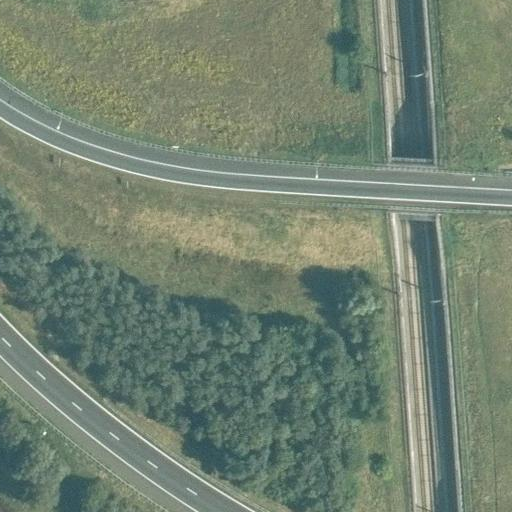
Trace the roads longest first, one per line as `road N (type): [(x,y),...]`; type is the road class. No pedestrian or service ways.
road 1 (motorway): [(511,196),(162,170),(51,135),(0,106)]
road 2 (motorway): [(0,332),(105,428),(227,511)]
